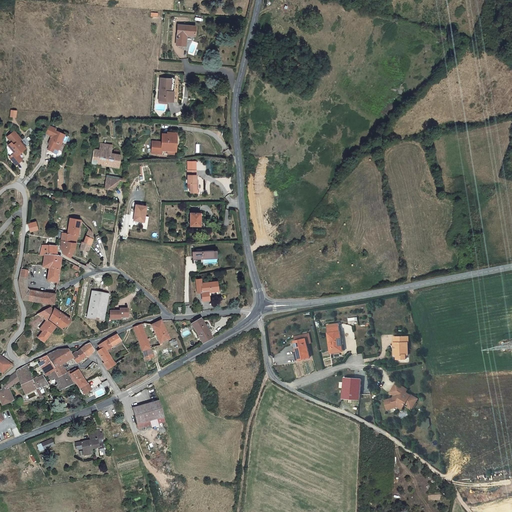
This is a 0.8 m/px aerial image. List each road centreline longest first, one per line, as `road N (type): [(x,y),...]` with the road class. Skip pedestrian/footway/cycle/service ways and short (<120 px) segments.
road 1 (tertiary): [(258,309),(239,201),(236,111),(257,0)]
road 2 (tertiary): [(511,269),(258,309)]
road 3 (residential): [(257,316),(268,371),(280,386),(364,421),(424,462)]
road 4 (residential): [(0,192),(18,186),(25,197),(15,277),(23,318),(9,345),(19,365)]
road 5 (tertiary): [(120,397),(257,316)]
road 6 (track): [(269,373),(250,421),(238,511)]
road 7 (tertiary): [(0,448),(120,397)]
road 8 (residential): [(61,287),(112,269),(168,317)]
